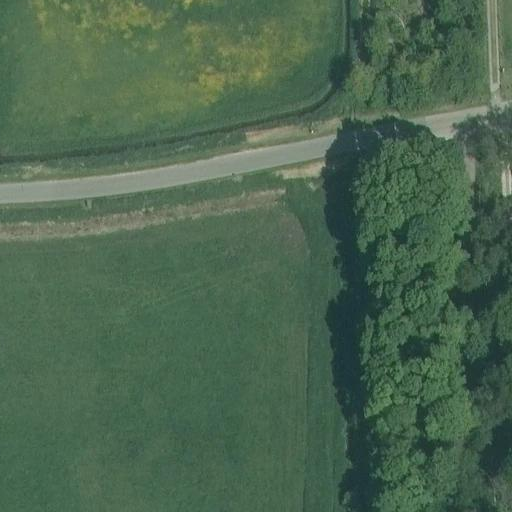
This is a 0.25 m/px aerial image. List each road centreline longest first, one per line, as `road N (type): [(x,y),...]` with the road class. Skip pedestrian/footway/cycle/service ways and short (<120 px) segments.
road 1 (unclassified): [(464,121),(187,176),(0,195)]
road 2 (unclassified): [(452,511),(466,301),(464,121)]
road 3 (track): [(511,415),(495,116)]
